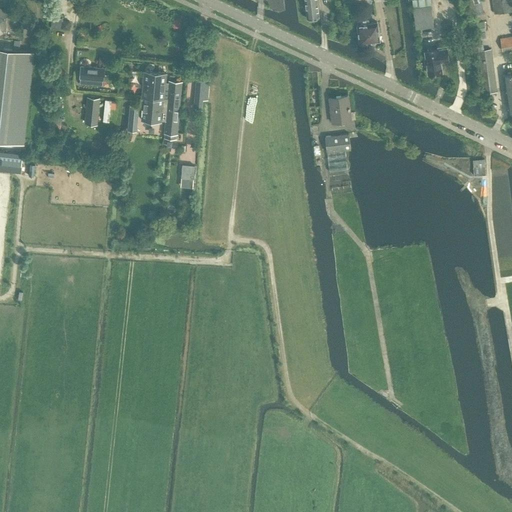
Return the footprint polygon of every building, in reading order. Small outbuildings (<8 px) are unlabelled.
[(305,0),(307,18),(320,16),(317,0),(305,0)] [(492,0),(495,15),(511,12),(511,4),(511,0),(492,0)] [(412,7),(415,27),(433,25),(431,5),(412,7)] [(358,25),(360,44),(362,43),(363,45),(366,44),(367,43),(380,41),(378,22),(369,23),(368,19),(362,20),(362,24),(358,25)] [(52,20),(51,27),(66,29),(69,27),(70,22),(63,21),(52,20)] [(482,37),(475,38),(477,52),(479,52),(484,94),(488,93),(497,92),(491,50),(484,51),(482,37)] [(511,37),(500,39),(503,52),(511,50),(511,37)] [(426,58),(424,58),(425,64),(427,64),(428,73),(436,72),(437,72),(440,72),(441,72),(440,61),(442,60),(447,60),(448,60),(447,48),(446,48),(446,45),(437,46),(437,49),(425,51),(426,57),(426,58)] [(34,52),(0,47),(0,140),(24,144),(34,52)] [(103,80),(103,79),(104,68),(104,67),(80,65),(79,78),(80,78),(80,83),(102,85),(102,80),(103,80)] [(142,77),(142,81),(143,82),(142,96),(143,96),(163,97),(165,82),(166,73),(144,71),(144,75),(142,77)] [(511,75),(502,76),(508,114),(511,113),(511,75)] [(165,120),(164,132),(165,132),(165,137),(175,138),(176,133),(177,133),(181,81),(169,80),(169,82),(170,83),(166,120),(165,120)] [(143,96),(141,119),(160,121),(160,120),(165,120),(166,120),(170,83),(169,82),(165,82),(163,97),(143,96)] [(329,97),(332,122),(351,120),(348,95),(329,97)] [(78,97),(78,105),(87,106),(85,123),(97,124),(99,98),(87,97),(78,97)] [(105,100),(103,121),(109,122),(110,108),(114,109),(115,102),(111,102),(111,100),(105,100)] [(130,106),(128,130),(136,131),(138,107),(130,106)] [(62,119),(50,117),(48,128),(60,130),(62,119)] [(345,150),(351,149),(349,133),(325,136),(329,171),(347,169),(345,150)] [(0,163),(21,166),(22,154),(0,151),(0,163)] [(472,159),(474,175),(486,174),(484,158),(472,159)] [(182,164),(181,177),(189,178),(188,184),(193,185),(194,166),(182,164)]
